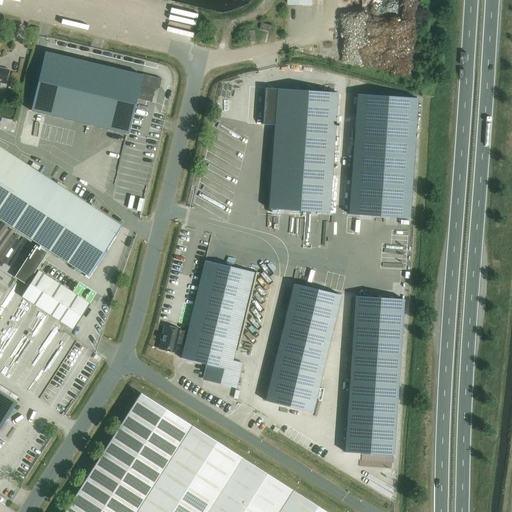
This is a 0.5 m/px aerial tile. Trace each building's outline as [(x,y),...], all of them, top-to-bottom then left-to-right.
[(261,24),(260,30),(272,33),(273,27),(261,24)] [(162,78),(143,74),(142,75),(46,52),(32,110),(129,134),(137,99),(152,102),(156,88),(160,89),(162,78)] [(0,68),(0,82),(6,83),(9,70),(0,68)] [(265,88),(263,125),(275,125),(277,89),(265,88)] [(337,93),(277,89),(275,125),(269,209),(329,213),(337,93)] [(409,219),(418,98),(357,94),(349,215),(409,219)] [(49,249),(89,275),(121,224),(0,146),(0,217),(40,243),(49,249)] [(49,249),(40,243),(37,247),(35,245),(14,277),(26,284),(49,249)] [(180,329),(165,325),(163,334),(161,335),(160,338),(161,340),(159,349),(167,350),(168,352),(171,353),(172,352),(175,352),(178,337),(186,339),(182,358),(207,364),(204,379),(237,387),(243,363),(233,361),(254,272),(205,260),(188,332),(180,330),(180,329)] [(72,329),(89,303),(38,270),(21,296),(72,329)] [(313,412),(341,295),(294,284),(265,401),(313,412)] [(345,452),(393,456),(404,300),(355,296),(345,452)] [(0,428),(17,402),(0,391),(0,428)] [(328,511),(140,393),(64,511),(328,511)]
